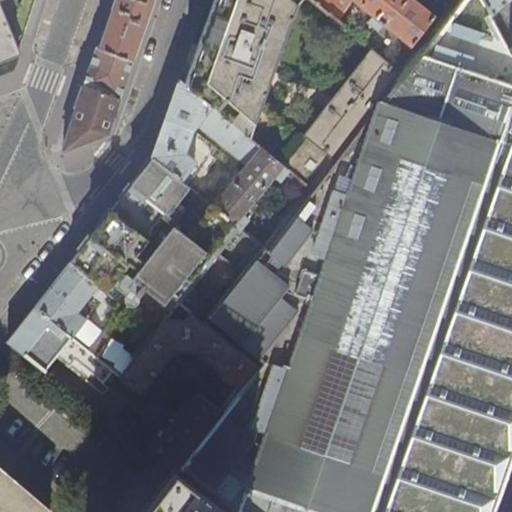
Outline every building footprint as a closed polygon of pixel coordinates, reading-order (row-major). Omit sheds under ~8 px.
[(0,0),(0,60),(18,53),(0,11),(0,0)] [(151,9),(154,0),(114,0),(113,5),(94,59),(84,89),(63,149),(64,150),(65,150),(109,133),(113,121),(126,82),(148,19),(151,9)] [(297,4),(300,0),(218,0),(199,53),(187,87),(290,170),(311,188),(381,99),(401,71),(373,47),(303,136),(262,102),(297,4)] [(316,0),(339,19),(351,0),(352,0),(372,16),(367,21),(377,29),(382,24),(410,46),(434,16),(413,0),(316,0)] [(483,0),(491,13),(507,0),(483,0)] [(511,86),(420,55),(385,100),(381,99),(348,190),(335,186),(313,249),(326,253),(320,270),(304,264),(295,289),(311,294),(286,364),(274,360),(252,422),(264,426),(244,483),(293,499),(309,504),(327,510),(334,511),(502,511),(511,485),(511,86)] [(281,181),(290,170),(187,87),(179,80),(172,102),(153,156),(213,205),(230,159),(193,128),(196,123),(247,164),(214,205),(242,228),(251,217),(245,212),(274,176),(281,181)] [(115,206),(69,262),(153,335),(179,302),(200,320),(262,244),(242,228),(213,205),(153,156),(115,206)] [(255,257),(254,258),(207,316),(259,358),(296,312),(280,296),(289,284),(273,272),(282,261),(286,264),(314,230),(296,215),(269,250),(274,255),(265,265),(255,257)] [(34,306),(113,371),(120,377),(153,335),(69,262),(53,282),(34,306)] [(153,335),(120,377),(139,392),(142,391),(179,346),(195,352),(238,389),(255,367),(204,322),(203,323),(200,320),(179,302),(153,335)] [(21,322),(7,339),(46,370),(55,358),(68,367),(74,360),(102,383),(106,378),(113,371),(34,306),(21,322)] [(177,416),(180,418),(151,454),(172,471),(220,410),(199,394),(190,406),(187,404),(177,416)] [(236,399),(176,474),(206,498),(250,442),(233,429),(248,409),(236,399)] [(106,419),(137,443),(147,431),(116,406),(106,419)] [(0,464),(0,511),(50,511),(53,509),(0,464)] [(176,474),(173,472),(145,506),(141,511),(223,511),(206,498),(176,474)]
